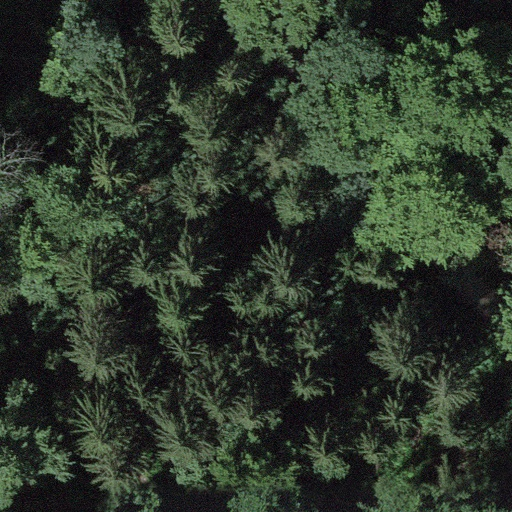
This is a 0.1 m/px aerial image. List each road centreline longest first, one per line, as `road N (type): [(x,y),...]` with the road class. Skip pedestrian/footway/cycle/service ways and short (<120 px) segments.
road 1 (track): [(259,0),(441,257),(511,328)]
road 2 (track): [(192,511),(84,451),(0,386)]
